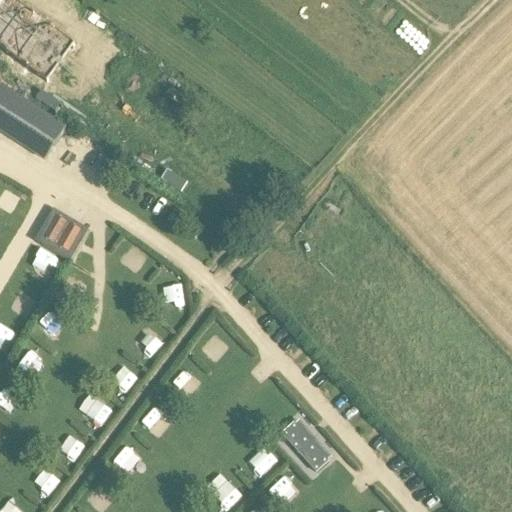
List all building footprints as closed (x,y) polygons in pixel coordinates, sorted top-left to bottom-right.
[(0,49),(51,85),(77,47),(10,1),(0,14),(0,49)] [(4,85),(2,88),(0,86),(0,130),(47,161),(68,128),(4,85)] [(188,185),(168,172),(161,182),(181,195),(188,185)] [(83,232),(55,216),(42,238),(70,254),(83,232)] [(119,259),(135,274),(149,259),(133,244),(119,259)] [(42,256),(30,276),(47,286),(59,266),(42,256)] [(60,292),(75,301),(85,286),(69,276),(60,292)] [(162,308),(181,307),(181,284),(161,285),(162,308)] [(21,291),(10,310),(27,319),(38,300),(21,291)] [(46,315),(38,331),(54,340),(63,323),(46,315)] [(155,325),(139,342),(153,354),(168,337),(155,325)] [(210,362),(227,354),(219,338),(203,345),(210,362)] [(25,352),(18,367),(34,375),(41,360),(25,352)] [(109,377),(123,389),(137,374),(123,361),(109,377)] [(187,371),(175,385),(194,402),(207,389),(187,371)] [(5,387),(0,393),(0,410),(7,416),(20,398),(5,387)] [(323,455),(300,431),(288,442),(311,466),(323,455)] [(114,461),(129,472),(142,454),(127,443),(114,461)] [(248,467),(261,478),(274,462),(260,452),(248,467)] [(284,479),(271,492),(285,505),(297,492),(284,479)] [(229,482),(212,497),(225,511),(231,511),(245,499),(229,482)] [(84,500),(95,511),(98,511),(111,500),(99,487),(84,500)]
